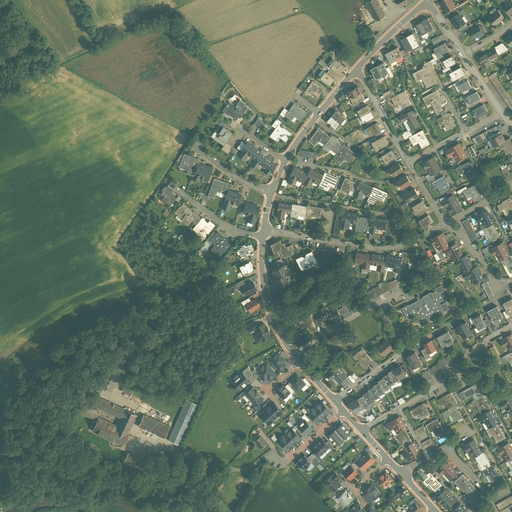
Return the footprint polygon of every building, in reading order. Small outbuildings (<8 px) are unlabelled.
[(384,16),(375,0),(368,0),(362,3),(366,10),(368,9),(374,21),(384,16)] [(450,0),(442,0),(440,2),(443,6),(446,12),(447,12),(446,11),(454,6),(454,7),(455,6),(450,0)] [(511,1),(511,0),(503,7),(509,14),(511,11),(511,1)] [(504,18),(498,11),(493,15),(493,14),(488,18),(490,21),(495,26),(504,18)] [(459,14),(451,19),(457,29),(462,25),(464,24),(460,18),(461,18),(459,14)] [(433,28),(427,18),(422,21),(427,31),(433,28)] [(427,31),(422,21),(415,24),(419,32),(421,35),(427,31)] [(478,26),(469,31),(473,38),(478,35),(482,33),(478,26)] [(413,33),(407,36),(413,48),(419,45),(418,44),(416,40),(413,33)] [(407,36),(401,40),(405,49),(406,50),(407,51),(413,48),(407,36)] [(445,42),(433,48),(437,56),(442,54),(449,50),(445,42)] [(502,43),(494,47),(494,48),(495,48),(498,55),(508,49),(502,43)] [(397,47),(391,50),(396,60),(402,57),(403,57),(400,51),(397,47)] [(495,48),(478,58),(483,67),(489,64),(487,60),(494,56),(494,57),(498,55),(495,48),(494,48),(495,48)] [(391,50),(385,53),(387,58),(390,63),(391,63),(396,60),(391,50)] [(445,59),(443,61),(446,68),(455,63),(452,56),(445,59)] [(344,67),(334,60),(332,63),(332,64),(330,67),(329,67),(330,68),(336,72),(339,74),(344,67)] [(383,63),(377,66),(382,75),(382,76),(388,73),(383,63)] [(377,66),(370,69),(375,77),(372,79),(375,85),(380,83),(378,78),(382,76),(382,75),(377,66)] [(436,82),(428,66),(414,74),(416,79),(422,76),(428,86),(425,88),(436,82)] [(461,67),(451,72),(452,75),(451,76),(453,80),(458,78),(464,75),(465,74),(461,67)] [(326,73),(323,71),(323,72),(324,72),(320,77),(319,77),(329,85),(334,79),(332,78),(326,73)] [(506,92),(496,76),(491,80),(501,95),(506,92)] [(316,84),(312,81),(312,80),(307,87),(304,92),(309,96),(310,95),(309,95),(312,91),(319,96),(324,88),(317,84),(316,84)] [(460,83),(458,85),(460,88),(459,88),(460,89),(462,92),(471,87),(471,86),(469,84),(470,84),(468,80),(466,80),(460,83)] [(307,87),(302,83),(298,89),(303,92),(304,92),(307,87)] [(352,90),(349,85),(343,92),(344,94),(347,92),(352,90)] [(352,90),(347,92),(350,97),(351,99),(361,93),(358,87),(352,90)] [(395,96),(391,98),(392,100),(395,105),(400,102),(403,108),(411,104),(407,98),(408,97),(405,91),(395,96)] [(439,96),(436,91),(423,98),(426,104),(433,101),(436,107),(436,108),(441,105),(441,104),(443,102),(440,96),(439,96)] [(476,91),(466,97),(468,101),(470,104),(469,104),(470,105),(473,103),(479,100),(481,99),(476,91)] [(391,93),(386,96),(389,101),(392,100),(391,98),(395,96),(393,92),(391,93)] [(506,92),(501,95),(506,103),(511,111),(511,100),(511,99),(506,92)] [(361,93),(351,99),(351,100),(354,104),(354,105),(358,103),(365,99),(361,93)] [(235,107),(233,105),(229,102),(227,105),(227,104),(226,105),(228,106),(225,110),(230,114),(229,115),(236,120),(240,115),(241,116),(248,107),(244,104),(245,103),(240,100),(235,107)] [(306,113),(294,103),(288,111),(285,115),(285,116),(290,119),(292,116),(292,115),(293,113),(297,117),(301,120),(306,113)] [(476,108),(472,110),(474,113),(473,113),(474,114),(476,118),(487,112),(483,104),(482,105),(476,108)] [(360,109),(357,110),(360,116),(371,111),(368,105),(366,105),(360,109)] [(441,105),(436,108),(436,107),(433,109),(436,114),(439,112),(443,110),(441,105)] [(284,108),(279,114),(283,117),(285,116),(285,115),(288,111),(284,108)] [(412,110),(400,117),(403,121),(406,119),(407,120),(412,129),(420,125),(412,110)] [(344,118),(335,111),(330,116),(339,123),(344,118)] [(371,111),(360,116),(364,122),(366,121),(373,117),(374,117),(371,111)] [(442,117),(437,120),(440,125),(440,124),(443,122),(447,130),(446,130),(447,131),(456,126),(449,113),(448,114),(442,117)] [(339,123),(330,116),(326,121),(331,125),(335,129),(335,128),(339,123)] [(238,124),(231,119),(228,124),(234,129),(238,124)] [(281,122),(276,119),(272,124),(276,127),(278,124),(279,125),(281,122)] [(377,122),(367,128),(371,136),(374,134),(380,131),(381,130),(380,130),(378,127),(379,127),(377,122)] [(279,125),(278,124),(276,127),(269,136),(276,141),(276,140),(274,139),(277,135),(286,141),(291,134),(279,125)] [(231,132),(220,125),(218,129),(220,130),(214,139),(223,145),(223,146),(226,142),(228,139),(227,138),(231,132)] [(330,137),(319,130),(318,131),(317,130),(309,141),(314,145),(317,142),(319,140),(325,144),(330,137)] [(412,135),(409,137),(412,143),(418,140),(422,148),(430,144),(422,130),(412,135)] [(486,138),(485,139),(487,141),(486,142),(486,143),(487,143),(490,147),(490,148),(495,145),(499,143),(504,141),(501,134),(497,136),(496,133),(494,134),(491,136),(488,137),(486,138)] [(343,145),(331,136),(325,144),(322,147),(328,152),(330,148),(337,153),(343,145)] [(376,140),(372,142),(376,150),(388,144),(384,136),(382,136),(376,140)] [(504,141),(499,143),(502,149),(504,147),(511,144),(509,138),(504,141)] [(226,142),(223,146),(223,145),(220,149),(227,154),(231,146),(226,142)] [(260,152),(247,142),(238,154),(243,157),(246,153),(255,159),(259,153),(260,152)] [(459,144),(445,151),(448,156),(454,153),(458,161),(466,156),(459,144)] [(355,154),(343,145),(337,153),(333,158),(339,162),(343,157),(349,162),(355,154)] [(231,146),(227,154),(231,156),(236,149),(231,146)] [(476,155),(472,146),(468,148),(472,157),(476,155)] [(391,150),(381,156),(385,163),(388,161),(394,158),(395,157),(391,150)] [(271,162),(259,153),(255,159),(252,163),(256,166),(258,163),(266,169),(270,164),(271,162)] [(199,160),(185,154),(185,155),(182,161),(180,166),(189,170),(188,173),(193,175),(198,164),(199,160)] [(433,157),(423,162),(425,167),(426,169),(427,168),(431,175),(426,177),(428,181),(434,177),(433,174),(440,170),(433,157)] [(387,169),(386,170),(389,174),(392,172),(394,175),(403,170),(398,162),(397,163),(392,166),(387,169)] [(469,162),(456,169),(459,174),(464,172),(467,178),(475,173),(469,162)] [(212,169),(198,164),(193,175),(193,177),(197,178),(198,175),(201,176),(200,177),(206,179),(207,180),(210,174),(212,169)] [(270,164),(266,169),(264,172),(268,175),(274,167),(270,164)] [(307,173),(294,167),(287,182),(294,184),(296,178),(304,181),(307,173)] [(323,175),(309,169),(307,173),(304,181),(308,183),(310,180),(319,184),(323,175)] [(338,178),(324,172),(323,175),(319,184),(318,186),(324,189),(326,184),(327,183),(334,186),(338,178)] [(406,175),(397,181),(400,185),(402,188),(403,188),(410,183),(411,183),(406,175)] [(443,176),(431,182),(434,188),(437,186),(439,184),(440,186),(439,187),(443,194),(451,190),(443,176)] [(358,183),(345,177),(339,190),(344,193),(346,188),(355,192),(358,183)] [(230,184),(214,178),(207,197),(214,199),(217,190),(220,191),(219,195),(219,196),(222,197),(222,196),(225,197),(228,190),(230,184)] [(176,185),(171,181),(166,187),(171,191),(176,185)] [(373,188),(359,182),(358,183),(355,192),(354,194),(360,197),(362,193),(369,196),(373,188)] [(475,184),(463,191),(466,197),(470,194),(474,202),(482,197),(475,184)] [(166,187),(165,186),(162,190),(163,191),(160,194),(165,198),(162,202),(166,205),(169,203),(170,204),(175,199),(173,197),(175,194),(171,191),(166,187)] [(387,193),(373,187),(373,188),(369,196),(367,201),(374,204),(377,197),(384,201),(386,197),(388,194),(387,194),(387,193)] [(406,193),(403,194),(406,198),(407,198),(409,201),(408,201),(408,202),(419,196),(414,188),(413,188),(406,193)] [(241,194),(228,190),(225,197),(222,208),(229,210),(231,203),(241,206),(243,201),(244,198),(240,196),(241,194)] [(454,195),(444,200),(447,204),(448,204),(453,213),(461,209),(454,195)] [(511,201),(510,198),(502,202),(503,202),(497,205),(499,210),(505,207),(509,215),(511,213),(511,201)] [(422,201),(412,207),(414,210),(416,210),(418,214),(423,211),(427,208),(422,201)] [(259,207),(246,202),(243,210),(242,213),(249,216),(247,221),(254,224),(259,207)] [(292,205),(279,203),(276,217),(282,218),(283,218),(284,212),(290,213),(292,205)] [(193,212),(182,204),(180,206),(174,212),(182,219),(181,219),(188,225),(191,221),(194,222),(199,216),(194,212),(193,212)] [(307,207),(292,204),(290,213),(290,216),(295,217),(296,211),(298,212),(298,214),(305,215),(304,221),(305,218),(307,207)] [(321,208),(307,206),(307,207),(305,218),(310,219),(310,218),(310,215),(320,217),(321,208)] [(486,210),(475,216),(479,224),(482,222),(485,228),(492,224),(493,223),(486,210)] [(352,214),(343,212),(342,216),(342,218),(341,221),(341,223),(340,227),(345,228),(346,221),(356,223),(357,216),(358,214),(352,213),(352,214)] [(420,219),(418,220),(418,221),(420,220),(422,223),(420,224),(423,228),(432,222),(428,214),(426,216),(420,219)] [(194,222),(193,223),(195,225),(201,218),(199,216),(194,222)] [(372,219),(357,216),(356,223),(355,232),(359,233),(362,234),(363,227),(370,228),(372,219)] [(208,222),(203,218),(202,218),(201,218),(195,225),(192,229),(196,232),(197,230),(198,232),(199,237),(201,239),(204,238),(206,236),(205,233),(206,233),(208,234),(215,225),(209,221),(208,222)] [(387,220),(372,218),(372,219),(370,228),(370,232),(376,234),(376,233),(375,233),(376,229),(385,230),(387,220)] [(402,222),(387,219),(387,220),(385,230),(385,234),(392,235),(393,229),(400,231),(402,222)] [(485,228),(483,229),(486,234),(487,233),(491,241),(499,237),(492,224),(485,228)] [(213,232),(207,239),(210,241),(212,239),(211,239),(216,233),(213,232)] [(228,240),(218,233),(216,233),(211,239),(212,239),(217,243),(217,245),(213,250),(218,254),(220,252),(222,253),(223,254),(231,244),(231,242),(228,240)] [(442,233),(430,239),(433,244),(437,242),(441,251),(449,246),(442,233)] [(217,243),(212,239),(210,241),(210,242),(214,245),(211,249),(211,252),(218,257),(220,257),(222,253),(220,252),(218,254),(213,250),(217,245),(217,243)] [(279,240),(270,245),(272,248),(271,249),(273,253),(279,250),(285,247),(284,244),(283,242),(281,244),(279,240)] [(247,242),(242,245),(241,244),(238,245),(237,247),(239,249),(238,249),(237,251),(238,253),(240,253),(241,253),(242,256),(243,257),(248,254),(250,253),(250,252),(253,250),(253,249),(251,243),(249,244),(248,243),(247,242)] [(463,256),(456,243),(441,251),(433,255),(434,255),(437,259),(451,252),(455,260),(456,260),(463,256)] [(509,256),(502,243),(491,249),(494,255),(497,253),(501,260),(509,256)] [(291,244),(285,247),(279,250),(281,254),(282,254),(284,258),(293,253),(291,249),(293,248),(291,244)] [(304,257),(309,267),(313,265),(312,264),(317,262),(311,251),(305,254),(304,257)] [(416,254),(403,252),(402,258),(401,261),(415,264),(416,254)] [(372,256),(357,253),(356,255),(355,262),(356,262),(363,263),(370,265),(370,263),(372,256)] [(386,257),(372,254),(372,256),(370,263),(379,264),(380,264),(379,270),(378,269),(378,270),(384,271),(385,265),(386,257)] [(463,256),(456,260),(458,264),(461,263),(465,272),(473,268),(466,254),(463,256)] [(402,258),(387,255),(386,257),(385,265),(394,266),(393,271),(399,272),(401,261),(402,258)] [(501,260),(504,266),(506,265),(507,267),(508,266),(511,272),(510,273),(511,272),(511,258),(510,255),(509,256),(501,260)] [(309,267),(304,257),(301,256),(295,259),(301,270),(305,268),(305,269),(309,267)] [(247,262),(240,265),(239,267),(240,271),(242,272),(243,274),(244,275),(247,273),(247,272),(252,270),(253,268),(251,263),(250,260),(247,262)] [(282,265),(272,270),(276,278),(285,273),(288,272),(284,265),(284,264),(282,265)] [(465,272),(464,273),(467,278),(471,275),(475,283),(483,279),(477,266),(473,268),(465,272)] [(276,278),(273,279),(277,287),(287,282),(289,281),(285,273),(276,278)] [(396,279),(391,282),(394,287),(399,284),(396,279)] [(245,285),(241,287),(245,295),(249,293),(250,293),(253,291),(256,289),(252,281),(245,285)] [(391,282),(386,285),(389,290),(394,287),(391,282)] [(431,292),(423,296),(423,297),(421,299),(420,299),(421,300),(419,301),(418,300),(409,305),(408,305),(402,308),(408,319),(415,315),(421,325),(429,320),(428,318),(430,317),(431,321),(435,319),(433,316),(435,315),(436,317),(444,312),(449,309),(446,302),(440,305),(439,303),(447,299),(443,291),(444,290),(441,285),(434,289),(435,291),(432,293),(431,292)] [(380,288),(375,291),(378,296),(383,293),(380,288)] [(249,298),(241,302),(243,306),(246,305),(246,304),(251,301),(249,298)] [(511,298),(503,303),(506,310),(509,315),(510,315),(511,313),(511,298)] [(251,301),(246,304),(246,305),(250,312),(260,307),(256,299),(251,301)] [(335,308),(335,306),(333,306),(331,307),(330,309),(331,309),(331,310),(327,312),(329,317),(331,321),(332,321),(335,319),(335,320),(337,319),(337,318),(340,316),(340,315),(338,311),(336,307),(335,308)] [(497,306),(488,311),(493,321),(494,321),(495,324),(500,321),(499,318),(502,317),(502,316),(501,313),(497,306)] [(324,308),(322,307),(320,309),(319,310),(320,311),(316,313),(316,314),(318,318),(320,322),(321,321),(324,320),(325,320),(326,319),(326,318),(329,317),(327,312),(325,308),(324,308)] [(315,326),(309,314),(302,318),(304,321),(299,324),(301,328),(306,325),(308,330),(309,329),(311,332),(316,330),(314,327),(315,326)] [(480,314),(472,318),(478,329),(485,326),(486,326),(483,320),(480,314)] [(254,321),(246,325),(249,332),(256,329),(256,328),(257,327),(254,321)] [(471,330),(466,321),(457,326),(464,338),(468,336),(470,339),(474,337),(472,333),(471,331),(471,330)] [(130,323),(100,388),(110,392),(140,327),(130,323)] [(257,327),(256,328),(256,329),(258,334),(261,340),(271,336),(269,333),(270,333),(267,326),(266,326),(265,324),(257,327)] [(357,344),(345,330),(340,334),(339,333),(331,340),(330,338),(326,341),(329,345),(331,343),(332,345),(330,346),(332,348),(336,345),(335,344),(340,341),(344,346),(346,349),(351,345),(353,347),(357,344)] [(444,333),(437,337),(437,336),(437,337),(442,347),(442,346),(442,345),(447,343),(448,345),(454,343),(448,331),(444,333)] [(511,334),(500,340),(502,345),(506,342),(511,351),(511,350),(511,334)] [(386,340),(379,346),(385,354),(393,348),(386,340)] [(431,340),(424,343),(426,347),(429,352),(436,348),(432,340),(431,340)] [(494,346),(489,348),(494,357),(498,355),(494,346)] [(429,352),(426,347),(421,349),(426,358),(431,356),(429,352)] [(372,361),(362,349),(352,356),(356,361),(357,362),(358,361),(363,367),(372,361)] [(415,352),(407,356),(413,368),(421,363),(415,352)] [(278,353),(270,360),(280,371),(286,366),(282,363),(285,360),(284,359),(279,354),(278,353)] [(257,372),(260,376),(264,381),(267,378),(270,381),(277,374),(267,363),(257,372)] [(347,375),(337,364),(331,370),(326,374),(330,379),(334,375),(340,382),(347,375)] [(400,365),(394,369),(399,378),(405,375),(403,372),(400,366),(400,365)] [(242,372),(248,378),(252,374),(251,372),(248,366),(242,372)] [(256,379),(260,376),(257,372),(255,369),(251,372),(252,374),(256,379)] [(399,378),(394,369),(388,372),(389,373),(394,381),(399,378)] [(248,378),(242,372),(239,375),(238,374),(233,378),(234,379),(235,380),(232,383),(239,391),(244,386),(247,384),(246,384),(250,381),(248,378)] [(389,373),(383,376),(384,377),(389,386),(394,383),(394,381),(389,373)] [(306,384),(297,374),(289,381),(298,390),(306,384)] [(384,377),(378,380),(379,382),(384,390),(389,387),(389,386),(384,377)] [(379,382),(373,385),(374,386),(378,395),(379,394),(384,391),(384,390),(379,382)] [(485,395),(478,382),(463,391),(467,398),(476,392),(479,398),(483,396),(485,395)] [(134,389),(125,385),(122,391),(131,395),(134,389)] [(290,392),(283,385),(276,391),(283,398),(290,392)] [(261,394),(257,390),(256,390),(253,386),(242,396),(247,402),(250,399),(256,406),(264,398),(261,395),(261,394)] [(374,386),(368,389),(369,391),(373,399),(374,399),(379,396),(379,394),(378,395),(374,386)] [(154,395),(146,391),(141,402),(149,406),(154,395)] [(369,391),(363,394),(364,395),(368,403),(369,403),(374,400),(374,399),(373,399),(369,391)] [(451,392),(437,400),(440,406),(445,403),(444,403),(446,402),(449,408),(456,405),(457,404),(451,392)] [(397,399),(399,403),(410,398),(408,394),(397,399)] [(124,409),(94,395),(90,404),(120,417),(124,409)] [(364,395),(358,398),(363,408),(369,405),(369,403),(368,403),(364,395)] [(511,397),(511,395),(505,398),(498,402),(501,408),(509,404),(511,409),(511,397)] [(491,409),(483,396),(479,398),(475,400),(482,414),(491,409)] [(358,398),(352,401),(353,404),(357,411),(363,408),(358,398)] [(174,409),(174,406),(174,403),(172,401),(170,400),(167,399),(165,400),(162,401),(161,404),(160,406),(161,409),(163,411),(165,413),(167,413),(170,412),(172,411),(174,409)] [(187,401),(168,440),(178,446),(198,406),(187,401)] [(322,401),(315,407),(324,417),(331,411),(322,401)] [(282,411),(274,402),(270,406),(270,405),(267,408),(275,417),(278,415),(279,415),(282,412),(282,411)] [(423,403),(410,411),(413,416),(419,413),(422,418),(418,420),(418,421),(430,414),(423,403)] [(511,409),(509,404),(501,408),(502,409),(506,407),(509,412),(511,410),(511,409)] [(98,410),(85,405),(82,412),(85,413),(84,414),(95,419),(99,411),(98,411),(99,411),(98,410)] [(449,408),(442,413),(445,418),(452,414),(454,418),(453,418),(455,421),(462,417),(458,410),(455,405),(456,405),(449,408)] [(324,417),(315,407),(309,414),(317,423),(324,417)] [(275,417),(267,408),(264,410),(260,414),(269,424),(269,423),(272,420),(275,417)] [(125,409),(124,409),(120,417),(119,417),(116,425),(129,431),(137,415),(136,415),(135,414),(125,409)] [(482,414),(481,415),(488,428),(497,423),(498,423),(491,409),(482,414)] [(169,426),(143,414),(138,426),(163,438),(169,426)] [(116,425),(98,416),(92,429),(122,444),(129,431),(116,425)] [(406,428),(399,416),(386,424),(389,429),(390,429),(394,426),(398,433),(405,429),(406,428)] [(313,428),(305,419),(298,426),(306,435),(313,428)] [(444,431),(437,419),(425,425),(429,431),(433,429),(436,436),(444,431)] [(505,438),(497,423),(488,428),(486,430),(488,434),(492,432),(498,442),(505,438)] [(342,424),(335,431),(343,440),(351,433),(342,424)] [(292,428),(285,435),(294,444),(301,438),(292,428)] [(412,442),(405,429),(398,433),(394,435),(396,439),(399,437),(404,446),(412,442)] [(335,431),(327,437),(336,446),(343,440),(335,431)] [(285,435),(278,441),(287,450),(289,447),(290,447),(294,444),(285,435)] [(267,443),(261,436),(255,441),(261,448),(267,443)] [(322,438),(312,447),(320,456),(330,447),(322,438)] [(470,451),(478,446),(474,440),(463,446),(467,452),(470,451)] [(421,454),(413,441),(412,442),(404,446),(408,452),(409,452),(412,458),(411,459),(421,454)] [(511,449),(508,442),(500,447),(508,460),(511,457),(511,449)] [(478,446),(470,451),(473,457),(481,453),(478,446)] [(151,463),(128,451),(122,463),(145,474),(151,463)] [(371,456),(367,452),(362,457),(370,465),(375,460),(371,456)] [(491,465),(483,452),(481,453),(473,457),(470,459),(472,463),(478,460),(483,470),(491,465)] [(300,459),(297,462),(303,469),(306,466),(307,467),(310,465),(309,464),(311,462),(305,455),(302,457),(299,459),(300,459)] [(357,461),(360,465),(364,469),(370,465),(362,457),(357,461)] [(457,473),(446,462),(441,467),(437,470),(438,470),(442,475),(442,474),(441,474),(443,472),(450,478),(449,479),(457,473)] [(500,478),(492,464),(491,465),(483,470),(482,470),(485,476),(488,475),(492,481),(492,482),(495,480),(496,480),(500,478)] [(350,465),(343,472),(351,480),(358,473),(355,469),(354,470),(350,465)] [(335,472),(332,475),(332,474),(325,481),(332,489),(333,490),(335,488),(340,484),(338,481),(338,478),(339,477),(335,472)] [(441,485),(429,472),(427,474),(427,475),(428,476),(425,480),(423,481),(427,486),(428,484),(435,491),(441,485)] [(386,473),(383,475),(383,474),(380,477),(380,478),(378,480),(383,486),(386,483),(387,485),(390,482),(389,482),(392,479),(388,475),(386,473)] [(397,479),(391,473),(388,475),(392,479),(394,482),(397,479)] [(475,488),(462,474),(453,482),(454,482),(457,486),(460,483),(462,486),(468,494),(467,494),(468,495),(468,494),(470,492),(472,490),(475,488)] [(376,490),(371,485),(365,491),(367,492),(370,496),(369,496),(372,500),(373,500),(377,496),(378,496),(381,494),(377,490),(376,490)] [(335,488),(333,490),(332,489),(328,493),(332,497),(339,492),(335,488)] [(455,501),(444,490),(436,497),(441,503),(442,502),(448,508),(455,501)] [(339,492),(332,497),(334,499),(337,497),(338,498),(342,494),(339,491),(339,492)] [(338,498),(337,498),(338,498),(340,501),(342,503),(345,506),(344,506),(345,506),(353,499),(353,498),(352,498),(350,496),(351,496),(348,493),(346,491),(345,491),(342,494),(338,498)] [(367,492),(363,496),(369,503),(372,500),(369,496),(370,496),(367,492)] [(365,510),(358,502),(349,511),(366,511),(367,511),(365,510)] [(415,503),(414,503),(409,508),(410,509),(412,511),(419,511),(421,511),(415,503)]
